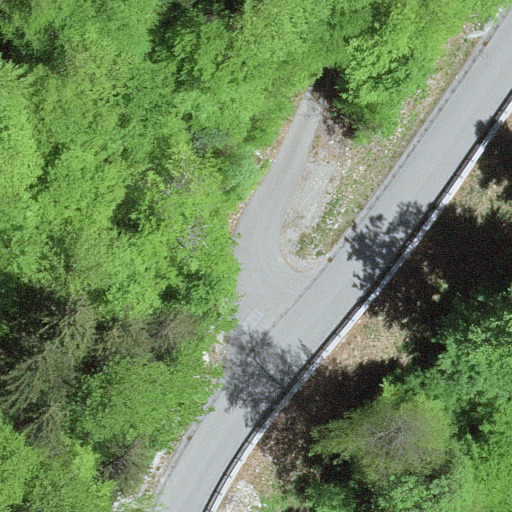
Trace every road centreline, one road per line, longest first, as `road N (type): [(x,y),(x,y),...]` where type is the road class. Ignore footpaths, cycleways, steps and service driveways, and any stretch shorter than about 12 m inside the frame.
road 1 (tertiary): [(511,43),(386,227),(246,402),(182,511)]
road 2 (track): [(294,347),(260,250),(352,0)]
